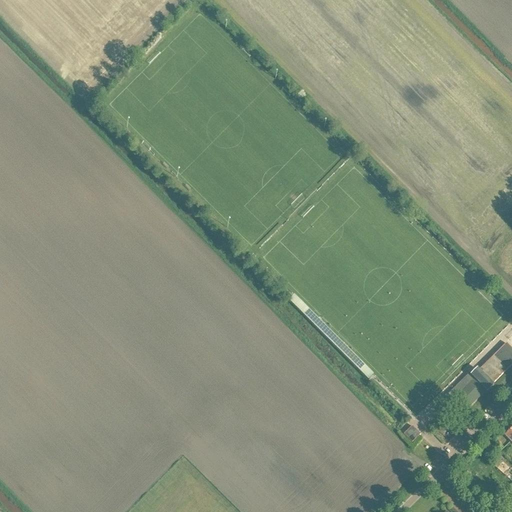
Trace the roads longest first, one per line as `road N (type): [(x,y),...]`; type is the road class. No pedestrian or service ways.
road 1 (track): [(511,294),(209,0)]
road 2 (residential): [(396,511),(511,396)]
